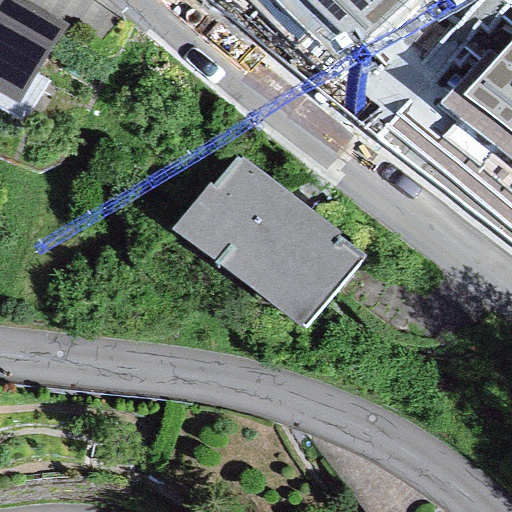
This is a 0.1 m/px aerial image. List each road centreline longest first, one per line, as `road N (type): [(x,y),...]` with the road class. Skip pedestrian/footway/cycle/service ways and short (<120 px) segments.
road 1 (residential): [(0,347),(126,361),(289,394),(390,439),(483,511)]
road 2 (residential): [(511,286),(149,0)]
